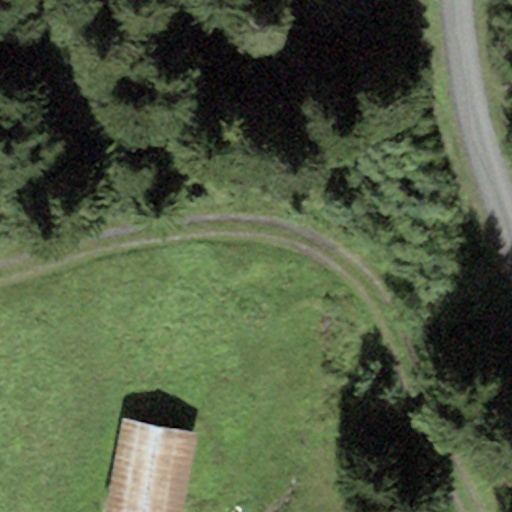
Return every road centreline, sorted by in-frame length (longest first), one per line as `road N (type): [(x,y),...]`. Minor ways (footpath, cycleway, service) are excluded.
road 1 (track): [(466,511),(376,301),(316,258),(228,231),(168,228),(0,275)]
road 2 (unclassified): [(511,236),(482,160),(455,0)]
